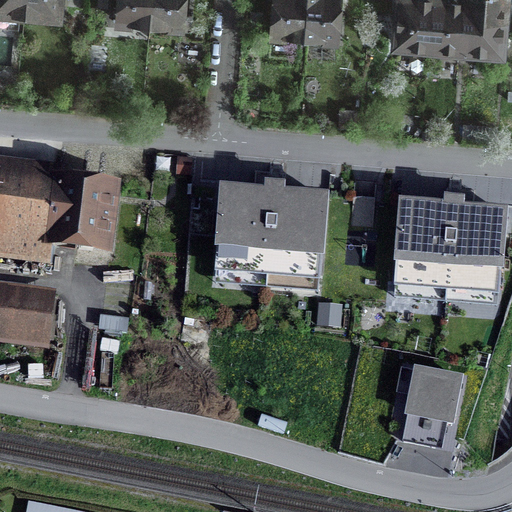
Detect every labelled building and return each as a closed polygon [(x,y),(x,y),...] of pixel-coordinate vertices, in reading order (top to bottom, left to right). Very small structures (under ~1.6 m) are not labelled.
[(57,0),(0,0),(0,12),(56,17),(57,0)] [(182,0),(117,0),(115,22),(180,28),(182,0)] [(272,0),(270,35),(335,40),(338,0),(272,0)] [(501,37),(503,0),(472,0),(472,2),(462,1),(449,0),(398,0),(395,45),(482,52),(488,56),(495,56),(500,53),(503,48),(503,42),(501,37)] [(104,49),(105,38),(95,38),(94,48),(104,49)] [(55,188),(54,191),(0,184),(0,256),(47,262),(50,241),(104,248),(111,195),(55,188)] [(274,198),(219,194),(214,277),(322,285),(328,202),(274,198)] [(454,210),(399,206),(392,293),(503,302),(510,215),(454,210)] [(0,335),(42,341),(47,301),(0,295),(0,335)] [(456,429),(463,383),(411,375),(404,422),(456,429)] [(88,511),(32,500),(29,511),(88,511)]
